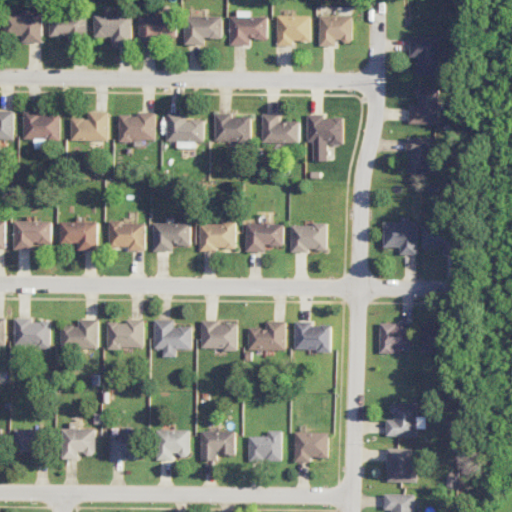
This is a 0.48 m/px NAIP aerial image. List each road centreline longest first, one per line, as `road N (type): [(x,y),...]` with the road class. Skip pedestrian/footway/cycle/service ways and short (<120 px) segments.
road 1 (residential): [(351,495),(357,202),(372,130),(381,0)]
road 2 (residential): [(0,282),(450,290)]
road 3 (residential): [(377,83),(0,77)]
road 4 (residential): [(0,496),(351,495)]
